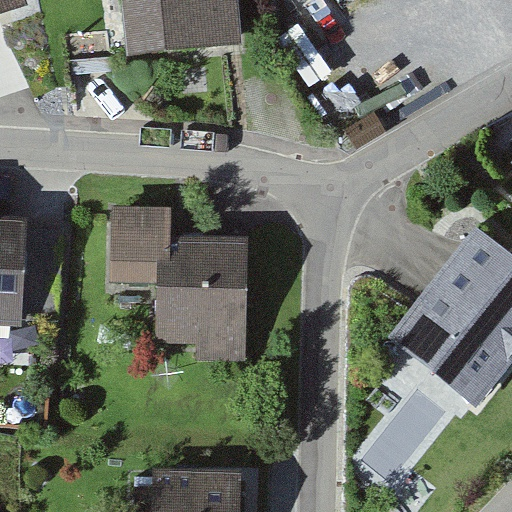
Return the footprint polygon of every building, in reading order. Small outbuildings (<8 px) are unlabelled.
[(0,0),(0,22),(19,15),(13,0),(0,0)] [(242,53),(238,0),(126,0),(131,62),(242,53)] [(172,246),(171,215),(112,216),(113,296),(159,295),(160,349),(249,348),(248,245),(172,246)] [(0,320),(64,322),(66,234),(0,233),(0,320)] [(511,373),(511,262),(479,236),(395,343),(482,411),(511,373)] [(244,511),(244,476),(157,477),(157,511),(244,511)]
